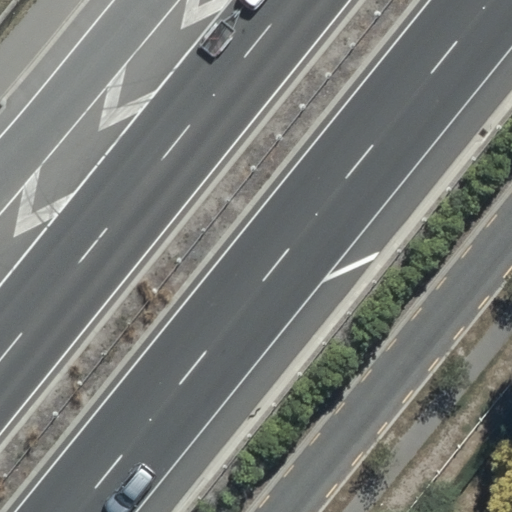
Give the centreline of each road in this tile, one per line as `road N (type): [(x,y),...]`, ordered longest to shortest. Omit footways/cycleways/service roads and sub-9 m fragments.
road 1 (trunk): [(499,0),(84,511)]
road 2 (trunk): [(0,359),(289,0)]
road 3 (residential): [(511,224),(279,511)]
road 4 (trunk): [(0,168),(149,0)]
